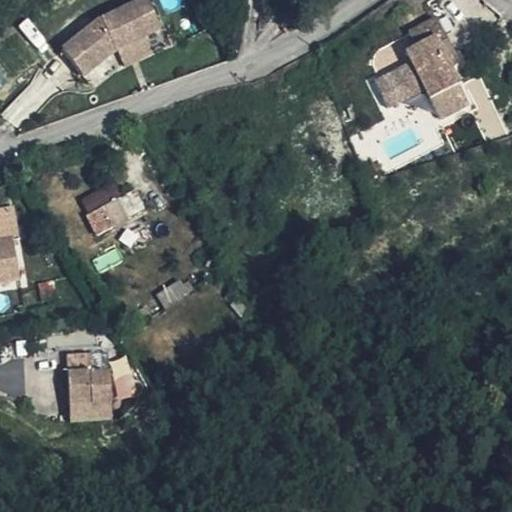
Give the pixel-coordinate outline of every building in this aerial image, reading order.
[(149,0),(141,0),(103,15),(65,48),(86,76),(121,46),(165,35),(149,0)] [(435,51),(463,37),(455,23),(428,38),(435,51)] [(464,60),(472,55),(463,37),(435,51),(425,57),(430,66),(393,86),(406,113),(446,93),(459,122),(489,107),(470,70),(464,60)] [(150,39),(121,46),(126,64),(154,57),(150,39)] [(478,65),(472,55),(464,60),(470,70),(478,65)] [(107,223),(140,209),(133,194),(101,209),(107,223)] [(150,207),(142,211),(108,225),(106,226),(115,248),(159,228),(150,207)] [(18,245),(1,248),(0,248),(0,284),(24,280),(18,245)] [(220,295),(215,287),(191,298),(198,314),(230,299),(226,292),(220,295)] [(68,354),(69,369),(97,368),(97,353),(68,354)] [(92,369),(69,370),(73,420),(116,417),(112,369),(92,371),(92,369)]
